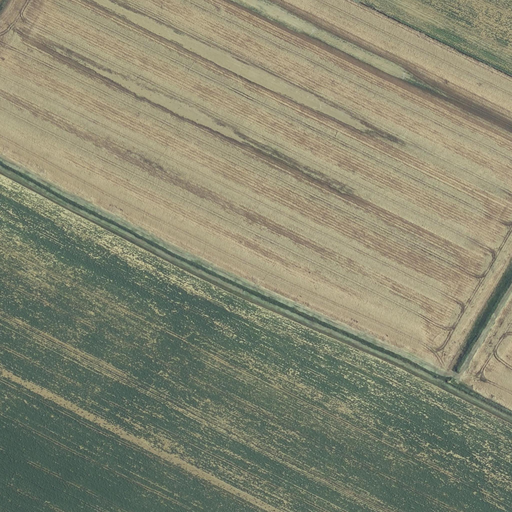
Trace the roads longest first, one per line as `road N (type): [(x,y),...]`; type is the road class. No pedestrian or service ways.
road 1 (track): [(511,421),(0,172)]
road 2 (track): [(438,384),(511,263)]
